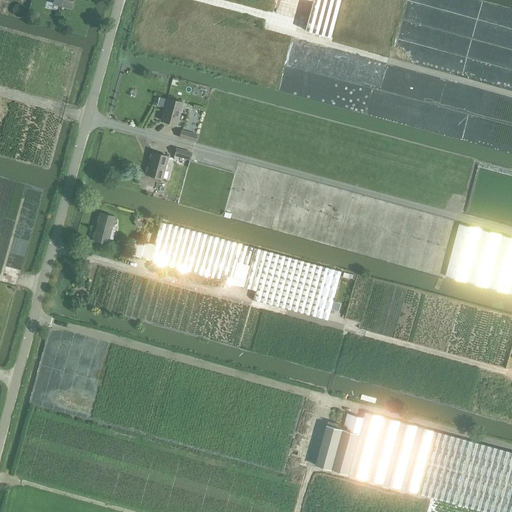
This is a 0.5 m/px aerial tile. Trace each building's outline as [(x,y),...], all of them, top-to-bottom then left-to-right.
[(53,0),(51,6),(70,11),(72,0),(53,0)] [(310,0),(304,25),(330,32),(338,0),(310,0)] [(353,43),(367,49),(373,33),(365,30),(366,29),(353,24),(347,42),(353,44),(353,43)] [(161,120),(176,124),(182,102),(167,98),(161,120)] [(197,134),(181,130),(179,137),(195,141),(197,134)] [(176,148),(174,155),(189,159),(191,152),(176,148)] [(146,174),(162,178),(168,156),(152,152),(146,174)] [(94,240),(107,243),(114,217),(100,213),(94,240)] [(256,290),(253,299),(327,319),(340,271),(160,222),(149,261),(256,290)] [(445,276),(511,294),(511,237),(459,224),(445,276)] [(14,235),(8,266),(25,269),(30,238),(14,235)] [(485,511),(511,511),(511,452),(365,412),(364,418),(348,414),(344,426),(348,427),(347,430),(327,425),(316,465),(485,511)]
